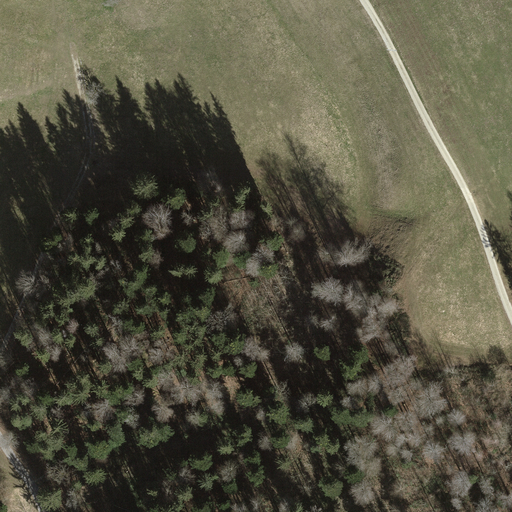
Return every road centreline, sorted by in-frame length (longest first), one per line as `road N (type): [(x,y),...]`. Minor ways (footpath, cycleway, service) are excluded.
road 1 (track): [(511,316),(471,205),(362,0)]
road 2 (track): [(72,47),(89,145),(0,349)]
